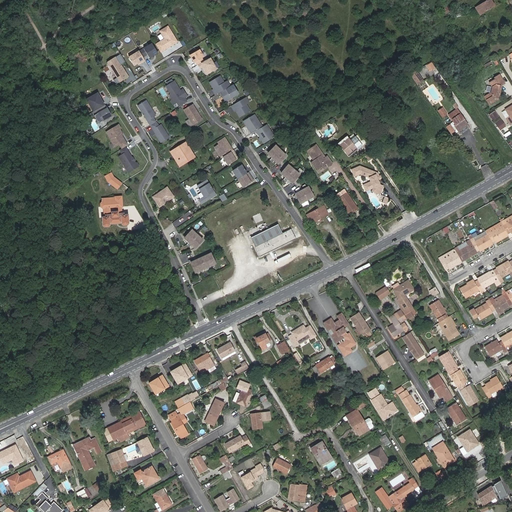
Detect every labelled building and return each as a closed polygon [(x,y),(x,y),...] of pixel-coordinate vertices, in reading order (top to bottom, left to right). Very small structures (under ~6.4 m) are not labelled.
[(491,0),(488,0),(476,8),(480,15),(495,6),(491,0)] [(442,9),(446,16),(451,14),(447,7),(442,9)] [(169,26),(161,31),(165,39),(161,42),(166,50),(178,42),(169,26)] [(152,42),(126,56),(132,66),(158,52),(152,42)] [(161,42),(157,44),(161,52),(166,50),(161,42)] [(203,58),(205,57),(200,50),(190,55),(195,63),(196,62),(198,65),(199,65),(205,62),(203,58)] [(117,58),(109,63),(114,72),(116,70),(119,75),(118,78),(115,80),(117,84),(129,77),(117,58)] [(217,69),(211,58),(205,62),(199,65),(201,68),(204,67),(208,74),(217,69)] [(433,64),(427,67),(430,72),(436,69),(433,64)] [(424,82),(417,72),(411,75),(418,86),(424,82)] [(492,87),(491,93),(485,97),(489,105),(499,99),(498,98),(499,97),(502,88),(501,86),(505,84),(500,75),(494,78),(495,79),(490,83),(492,87)] [(221,76),(210,82),(214,89),(215,91),(214,91),(216,95),(221,92),(231,86),(228,81),(225,83),(221,76)] [(177,103),(180,107),(188,102),(185,98),(188,96),(184,89),(181,91),(180,92),(178,89),(179,88),(175,81),(166,86),(171,93),(170,96),(172,99),(175,100),(177,103)] [(221,92),(226,102),(239,94),(233,85),(231,86),(221,92)] [(103,105),(96,92),(84,98),(91,111),(103,105)] [(247,97),(232,106),(234,110),(235,109),(240,117),(251,111),(247,104),(250,102),(247,97)] [(138,105),(151,125),(156,121),(154,117),(156,116),(147,100),(138,105)] [(193,104),(184,110),(193,126),(203,120),(193,104)] [(103,122),(112,117),(108,109),(107,109),(105,106),(93,113),(95,117),(99,114),(101,117),(103,122)] [(441,117),(448,116),(445,107),(439,109),(441,117)] [(449,115),(456,125),(455,126),(459,132),(468,125),(457,109),(449,115)] [(493,121),(500,117),(495,110),(489,115),(493,121)] [(256,114),(244,121),(252,134),(256,131),(263,127),(256,114)] [(494,125),(501,131),(507,125),(500,119),(494,125)] [(169,138),(161,124),(159,126),(156,121),(151,125),(161,143),(169,138)] [(326,123),(319,127),(323,133),(329,129),(326,123)] [(263,127),(256,131),(263,141),(266,139),(268,142),(275,137),(267,125),(263,127)] [(116,148),(120,145),(123,149),(126,147),(129,146),(122,136),(121,137),(120,135),(123,133),(120,130),(121,129),(119,126),(107,133),(116,148)] [(355,137),(350,141),(356,148),(357,149),(358,148),(361,145),(355,137)] [(222,158),(232,151),(230,147),(231,146),(225,138),(218,142),(220,145),(215,147),(222,158)] [(348,138),(339,146),(347,155),(356,148),(350,141),(348,138)] [(186,142),(174,150),(181,162),(182,163),(186,160),(185,159),(189,157),(190,158),(194,155),(186,142)] [(276,163),(286,154),(275,142),(265,151),(276,163)] [(316,145),(307,151),(313,161),(311,162),(316,170),(323,166),(326,163),(328,167),(332,164),(326,156),(324,157),(323,159),(320,156),(322,154),(316,145)] [(120,157),(129,173),(140,167),(138,163),(136,164),(126,147),(123,149),(120,151),(123,155),(120,157)] [(347,155),(348,157),(358,149),(358,148),(357,149),(356,148),(347,155)] [(181,162),(174,150),(172,151),(171,152),(179,167),(183,165),(182,163),(181,162)] [(232,151),(223,157),(229,165),(239,159),(236,155),(235,154),(234,154),(232,151)] [(195,157),(194,155),(190,158),(189,157),(185,159),(186,160),(182,163),(183,165),(195,157)] [(290,183),(300,174),(287,162),(278,171),(290,183)] [(242,165),(233,171),(238,179),(247,174),(242,165)] [(351,171),(354,177),(360,175),(369,178),(372,186),(375,185),(377,190),(375,194),(380,196),(383,187),(380,185),(379,183),(377,180),(379,179),(379,178),(378,174),(360,167),(351,171)] [(118,189),(123,183),(114,177),(112,173),(105,176),(109,182),(118,189)] [(247,174),(238,179),(244,188),(254,181),(251,177),(251,178),(250,176),(249,177),(247,174)] [(199,201),(202,204),(216,195),(207,181),(198,186),(205,197),(199,201)] [(293,191),(297,202),(313,197),(308,185),(293,191)] [(153,197),(159,205),(161,204),(162,205),(174,197),(167,187),(153,197)] [(335,196),(338,199),(347,193),(344,190),(335,196)] [(347,193),(338,199),(348,214),(352,211),(353,210),(355,212),(358,209),(347,193)] [(104,209),(105,217),(102,217),(103,225),(105,227),(109,226),(110,225),(110,224),(122,223),(122,224),(123,226),(128,225),(129,224),(129,214),(125,215),(124,213),(122,213),(122,207),(123,207),(122,196),(115,197),(115,198),(102,199),(102,202),(101,204),(101,208),(104,209)] [(329,214),(324,206),(307,215),(311,223),(314,221),(315,222),(317,221),(321,218),(329,214)] [(511,214),(500,222),(501,222),(507,234),(510,232),(511,233),(511,232),(511,214)] [(496,242),(508,235),(507,234),(501,222),(485,231),(487,234),(492,243),(495,241),(496,242)] [(278,224),(251,238),(260,257),(296,239),(291,229),(282,233),(278,224)] [(198,236),(192,231),(185,239),(189,243),(187,245),(188,246),(198,236)] [(485,231),(483,232),(473,238),(475,241),(487,234),(485,231)] [(493,244),(492,243),(487,234),(475,241),(473,238),(472,237),(469,239),(472,243),(477,252),(480,250),(480,251),(493,244)] [(192,245),(196,249),(203,241),(198,236),(188,246),(190,247),(192,245)] [(477,253),(477,252),(472,243),(459,250),(458,247),(455,249),(462,262),(477,253)] [(462,262),(455,249),(454,248),(438,258),(445,270),(449,268),(449,269),(462,262)] [(211,254),(205,257),(210,270),(212,269),(211,267),(216,264),(211,254)] [(205,257),(198,260),(202,270),(208,268),(209,271),(210,270),(205,257)] [(198,260),(191,263),(196,273),(201,271),(202,274),(204,273),(202,270),(198,260)] [(511,277),(511,266),(509,262),(508,260),(496,267),(496,268),(493,270),(501,284),(504,282),(502,278),(509,273),(511,278),(511,277)] [(494,282),(496,286),(501,284),(493,270),(489,272),(489,271),(477,278),(478,280),(484,291),(485,293),(487,292),(484,287),(494,282)] [(375,282),(379,287),(385,284),(381,277),(375,282)] [(397,297),(394,299),(401,309),(404,314),(413,309),(405,295),(414,289),(408,280),(400,285),(399,282),(393,286),(394,289),(393,290),(397,297)] [(481,293),(484,291),(478,280),(474,281),(474,280),(460,288),(466,298),(479,290),(481,293)] [(380,298),(390,292),(386,286),(377,292),(380,298)] [(434,295),(439,292),(435,286),(430,290),(434,295)] [(509,307),(509,306),(511,304),(511,303),(506,293),(504,289),(500,291),(502,295),(503,297),(495,302),(493,299),(492,297),(489,299),(495,309),(497,314),(503,311),(509,307)] [(492,312),(492,311),(495,309),(489,299),(486,301),(486,303),(475,309),(474,308),(469,311),(473,319),(478,316),(480,319),(492,312)] [(445,311),(443,309),(438,300),(430,306),(440,322),(447,318),(445,315),(446,315),(447,314),(445,311)] [(400,323),(403,322),(401,320),(406,317),(404,314),(401,309),(396,312),(397,314),(390,319),(393,323),(394,325),(388,329),(394,337),(408,327),(405,322),(401,325),(400,323)] [(406,317),(407,319),(416,313),(413,309),(404,314),(406,317)] [(370,331),(371,330),(359,312),(350,318),(358,329),(361,334),(365,340),(372,335),(370,331)] [(341,334),(340,332),(344,329),(343,327),(345,326),(346,326),(349,324),(343,313),(338,316),(341,322),(336,325),(332,318),(328,321),(329,322),(325,324),(336,342),(340,339),(340,341),(344,338),(341,334)] [(460,335),(455,327),(452,321),(453,320),(451,317),(448,318),(447,318),(440,322),(439,323),(446,334),(450,341),(460,335)] [(445,335),(446,334),(439,323),(438,323),(445,335)] [(310,337),(311,339),(316,335),(310,325),(306,328),(304,325),(291,332),(292,334),(289,336),(295,346),(310,337)] [(511,330),(500,338),(502,340),(506,347),(511,343),(511,330)] [(416,358),(424,354),(409,332),(402,337),(416,358)] [(259,341),(263,349),(267,347),(265,343),(269,342),(265,334),(261,336),(257,338),(259,341)] [(506,356),(510,354),(506,347),(502,340),(498,342),(497,339),(485,346),(490,356),(502,349),(506,356)] [(287,352),(289,350),(284,341),(277,346),(282,354),(286,351),(287,352)] [(230,342),(217,349),(222,358),(235,351),(230,342)] [(222,358),(223,360),(236,353),(235,351),(222,358)] [(392,364),(395,362),(387,351),(385,352),(392,364)] [(383,370),(392,364),(385,352),(376,358),(383,370)] [(456,367),(458,366),(451,354),(449,355),(447,352),(438,357),(447,372),(456,367)] [(207,365),(212,362),(207,353),(194,360),(201,372),(209,368),(207,365)] [(334,364),(333,363),(336,361),(333,356),(330,358),(327,360),(326,358),(316,365),(316,366),(313,367),(317,374),(319,372),(320,373),(321,372),(321,373),(334,364)] [(243,371),(249,368),(245,361),(241,363),(242,366),(235,370),(238,374),(243,371)] [(178,383),(192,375),(185,363),(171,371),(178,383)] [(465,383),(467,382),(459,369),(458,370),(456,367),(447,372),(457,388),(458,387),(465,383)] [(162,375),(148,383),(156,394),(165,389),(169,386),(162,375)] [(220,380),(217,381),(219,385),(223,383),(229,380),(227,377),(226,375),(219,379),(220,380)] [(440,397),(448,392),(438,375),(429,380),(440,397)] [(491,394),(503,387),(497,377),(490,381),(485,384),(486,386),(483,388),(488,398),(491,396),(491,394)] [(250,384),(240,380),(237,388),(242,390),(247,392),(248,389),(250,384)] [(469,385),(467,386),(465,383),(458,387),(467,403),(477,397),(469,385)] [(156,394),(158,398),(166,392),(165,389),(156,394)] [(236,403),(246,407),(251,394),(250,394),(251,391),(248,389),(247,392),(242,390),(236,403)] [(260,397),(259,398),(262,402),(268,399),(263,391),(258,394),(260,397)] [(421,412),(417,405),(410,395),(409,396),(406,391),(400,395),(414,417),(421,412)] [(190,402),(192,401),(188,394),(181,398),(185,404),(190,402)] [(394,412),(397,409),(392,402),(387,405),(381,394),(372,400),(378,410),(380,409),(382,413),(386,414),(393,410),(394,412)] [(467,403),(469,406),(479,400),(477,397),(467,403)] [(179,408),(185,404),(181,398),(175,401),(179,408)] [(205,421),(214,425),(224,403),(215,399),(205,421)] [(265,408),(271,405),(268,399),(262,402),(265,408)] [(324,403),(327,408),(332,405),(329,400),(324,403)] [(456,425),(466,418),(456,402),(446,409),(456,425)] [(183,415),(191,410),(188,403),(179,409),(183,415)] [(360,435),(370,429),(357,409),(343,417),(343,418),(344,420),(346,420),(348,418),(355,431),(357,430),(360,435)] [(129,437),(127,433),(145,425),(139,412),(122,420),(122,421),(108,427),(114,440),(119,437),(121,441),(129,437)] [(253,429),(262,428),(260,412),(250,414),(253,429)] [(414,417),(417,421),(425,416),(423,412),(421,412),(414,417)] [(181,438),(188,434),(183,423),(186,422),(182,416),(179,418),(178,415),(170,419),(172,422),(171,422),(178,434),(179,434),(181,438)] [(177,435),(178,434),(171,422),(170,423),(177,435)] [(469,429),(457,437),(466,452),(479,444),(469,429)] [(385,445),(390,442),(385,434),(380,438),(385,445)] [(226,443),(230,452),(246,444),(247,446),(250,444),(245,435),(241,437),(240,435),(226,443)] [(154,450),(155,449),(147,436),(146,437),(148,441),(147,443),(149,445),(151,445),(154,450)] [(95,465),(88,450),(95,447),(98,453),(102,451),(95,438),(91,440),(90,437),(77,443),(79,448),(76,450),(86,470),(95,465)] [(130,446),(137,442),(134,437),(128,440),(130,446)] [(145,455),(154,450),(151,445),(149,445),(147,443),(148,441),(146,437),(137,442),(145,455)] [(320,464),(332,457),(322,441),(310,448),(320,464)] [(444,467),(455,461),(443,442),(433,448),(439,458),(440,457),(444,463),(443,464),(444,467)] [(14,464),(23,460),(16,443),(0,449),(0,461),(1,464),(12,459),(14,464)] [(379,470),(391,463),(381,447),(369,454),(379,470)] [(117,464),(126,461),(121,449),(112,453),(117,464)] [(64,472),(73,468),(64,450),(48,457),(51,464),(58,461),(64,472)] [(113,466),(117,464),(112,453),(108,454),(113,466)] [(200,473),(208,468),(203,460),(204,459),(205,459),(205,458),(206,457),(205,457),(205,456),(204,455),(203,455),(202,455),(201,456),(200,454),(192,459),(200,473)] [(230,462),(228,459),(226,455),(221,458),(224,462),(226,466),(220,470),(222,474),(229,470),(233,467),(230,462)] [(414,464),(419,471),(430,464),(426,457),(423,459),(421,457),(416,460),(417,462),(414,464)] [(215,467),(224,462),(221,458),(213,462),(215,467)] [(273,467),(286,473),(291,465),(277,458),(273,467)] [(156,473),(155,473),(151,466),(139,473),(146,486),(159,478),(156,473)] [(237,474),(236,472),(238,470),(236,466),(233,467),(229,470),(231,475),(232,477),(237,474)] [(244,488),(254,491),(262,470),(252,466),(244,488)] [(331,472),(334,477),(341,472),(338,468),(331,472)] [(222,474),(225,479),(231,475),(229,470),(222,474)] [(8,478),(14,492),(36,481),(31,471),(19,477),(17,474),(8,478)] [(476,492),(482,505),(506,494),(500,480),(476,492)] [(305,497),(306,497),(308,486),(292,484),(290,499),(304,501),(305,497)] [(159,511),(172,504),(163,488),(153,494),(158,502),(155,504),(159,511)] [(81,500),(88,497),(84,489),(77,492),(81,500)] [(234,503),(234,502),(239,499),(234,489),(228,492),(231,496),(226,499),(223,495),(215,499),(222,510),(230,505),(230,504),(231,504),(234,503)] [(388,497),(398,511),(399,511),(410,505),(404,497),(406,495),(402,489),(398,493),(397,491),(388,497)] [(61,511),(63,511),(54,502),(51,505),(46,501),(48,498),(42,493),(38,497),(41,500),(36,505),(41,509),(40,510),(42,511),(61,511)] [(353,507),(352,506),(357,503),(351,493),(341,498),(347,508),(349,508),(350,509),(353,507)] [(107,509),(107,508),(108,507),(112,504),(107,497),(90,509),(91,511),(106,511),(108,511),(107,509)] [(318,510),(323,507),(320,502),(306,510),(306,511),(314,511),(316,511),(318,510)]
